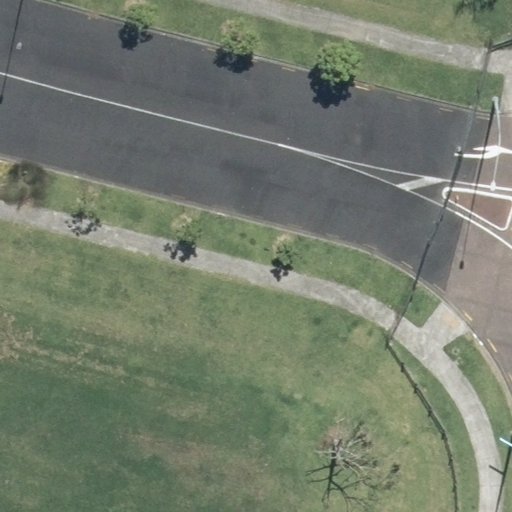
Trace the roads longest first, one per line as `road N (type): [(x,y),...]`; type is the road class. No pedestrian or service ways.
road 1 (unclassified): [(0,63),(346,149)]
road 2 (unclassified): [(511,321),(346,149)]
road 3 (unclassified): [(346,149),(445,166),(511,166)]
